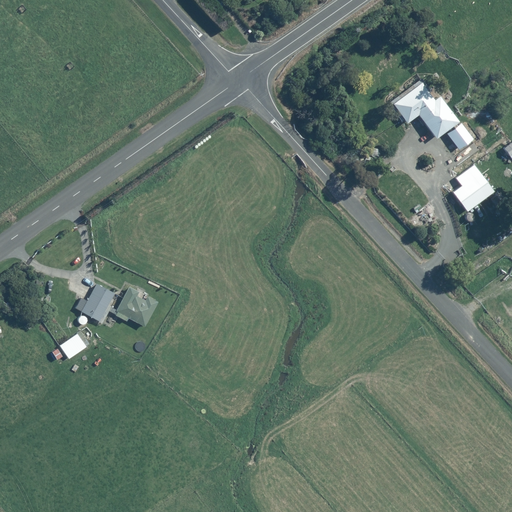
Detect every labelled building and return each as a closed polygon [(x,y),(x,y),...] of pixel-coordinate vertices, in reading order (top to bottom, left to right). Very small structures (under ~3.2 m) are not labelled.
[(421,81),(391,103),(406,123),(417,115),(435,139),(458,122),(438,94),(433,98),(421,81)] [(448,135),(449,136),(457,148),(468,140),(459,127),(448,135)] [(511,153),(511,142),(503,149),(508,156),(511,153)] [(493,191),(473,165),(455,178),(454,175),(444,183),(466,212),(493,191)] [(114,294),(95,284),(86,300),(79,296),(73,308),(98,322),(114,294)] [(157,301),(129,286),(114,315),(124,321),(126,317),(144,326),(157,301)] [(85,348),(76,333),(58,345),(67,359),(85,348)]
